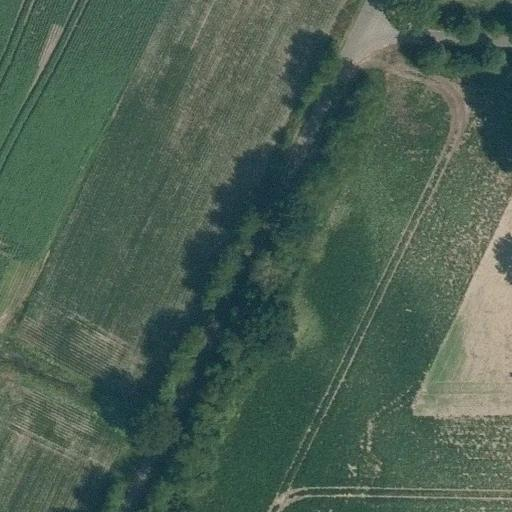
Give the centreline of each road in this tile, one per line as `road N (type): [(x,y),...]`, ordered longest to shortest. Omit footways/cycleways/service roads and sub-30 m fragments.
road 1 (unclassified): [(350,32),(120,511)]
road 2 (unclassified): [(511,36),(350,32)]
